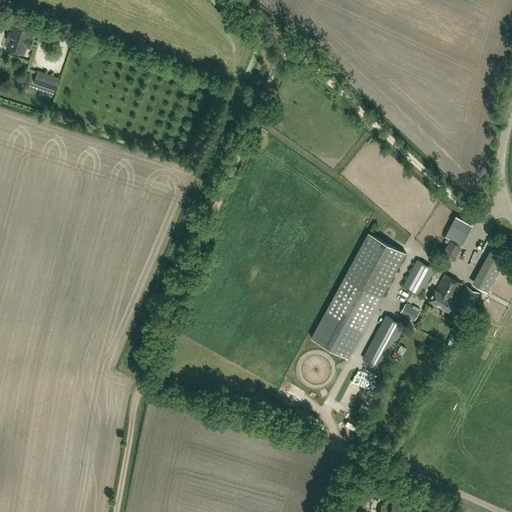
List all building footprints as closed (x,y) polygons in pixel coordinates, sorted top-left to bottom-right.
[(34,20),(32,26),(42,29),(44,23),(34,20)] [(7,49),(24,54),(26,46),(30,47),(33,37),(30,36),(32,28),(16,22),(13,30),(10,29),(7,40),(10,41),(7,49)] [(59,79),(44,74),(38,71),(34,82),(56,90),(59,79)] [(457,216),(453,223),(446,236),(451,238),(443,254),(454,260),(473,225),(457,216)] [(406,252),(368,232),(325,311),(363,332),(406,252)] [(511,248),(496,239),(472,283),(487,292),(511,248)] [(418,259),(404,285),(420,294),(434,268),(418,259)] [(435,288),(429,300),(449,311),(456,315),(460,307),(453,304),(457,296),(455,295),(462,283),(446,274),(437,289),(435,288)] [(457,302),(471,309),(480,293),(466,285),(457,302)] [(415,320),(419,312),(405,304),(401,312),(415,320)] [(363,332),(325,311),(311,338),(348,358),(363,332)] [(387,315),(376,336),(363,359),(381,368),(393,345),(404,324),(387,315)] [(401,345),(397,352),(402,355),(406,348),(401,345)] [(358,377),(355,382),(376,395),(379,389),(358,377)] [(361,492),(379,500),(382,491),(365,483),(365,484),(362,483),(359,491),(361,492)] [(355,503),(362,505),(364,499),(358,496),(355,503)] [(378,511),(412,511),(414,511),(393,502),(390,508),(382,504),(378,511)]
